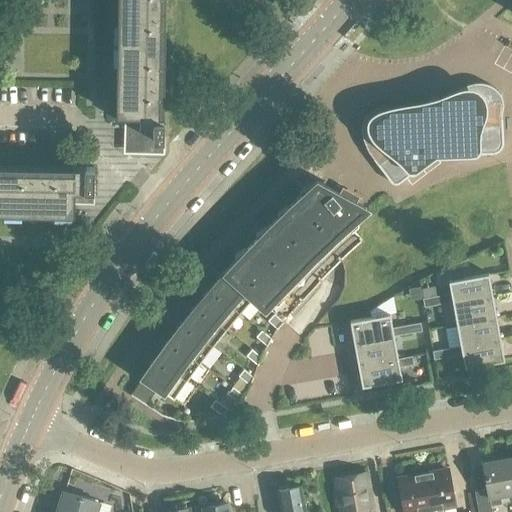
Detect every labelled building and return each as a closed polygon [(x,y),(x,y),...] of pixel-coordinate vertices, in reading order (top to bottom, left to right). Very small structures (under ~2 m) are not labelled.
[(159,116),(160,0),(118,0),(117,117),(125,117),(125,151),(164,152),(165,116),(159,116)] [(449,95),(442,98),(439,99),(438,95),(437,96),(428,101),(425,103),(421,104),(418,104),(411,105),(396,105),(389,106),(385,106),(382,107),(378,108),(375,109),(372,111),(369,113),(367,116),(364,119),(363,122),(362,126),(362,129),(362,133),(363,137),(364,140),(366,147),(368,150),(370,154),(374,159),(391,182),(392,183),(393,184),(395,185),(396,185),(397,185),(399,184),(400,184),(435,157),(436,156),(437,156),(492,154),(494,154),(496,153),(498,153),(499,152),(501,150),(502,149),(503,147),(504,145),(504,144),(504,142),(503,119),(503,116),(503,112),(504,109),(504,105),(504,101),(503,98),(501,94),(499,92),(496,89),(493,87),(490,85),(486,84),(483,83),(479,83),(475,83),(472,84),(468,85),(465,87),(458,90),(449,95)] [(0,214),(74,216),(74,203),(94,204),(95,168),(74,168),(74,174),(0,172),(0,214)] [(284,322),(284,323),(316,287),(318,282),(319,276),(318,274),(336,256),(342,261),(382,225),(372,213),(318,183),(304,195),(292,207),(282,216),(270,228),(261,237),(249,250),(240,259),(228,272),(275,314),(284,322)] [(220,280),(212,288),(241,313),(254,297),(255,297),(227,272),(220,280)] [(489,275),(449,282),(452,294),(453,303),(453,304),(493,297),(489,275)] [(205,297),(198,305),(227,329),(241,313),(212,288),(205,297)] [(452,294),(437,297),(439,305),(453,303),(452,294)] [(437,297),(423,299),(425,308),(439,305),(437,297)] [(493,297),(453,304),(457,326),(497,318),(493,297)] [(191,314),(184,323),(214,346),(227,329),(198,305),(191,314)] [(269,321),(278,329),(284,322),(275,314),(269,321)] [(391,315),(351,322),(355,344),(395,337),(393,329),(391,315)] [(497,318),(457,326),(461,347),(501,339),(497,318)] [(177,332),(170,340),(200,363),(214,346),(184,323),(177,332)] [(421,323),(407,326),(409,334),(423,332),(421,323)] [(407,326),(393,329),(395,337),(409,334),(407,326)] [(257,338),(267,346),(271,339),(262,331),(257,338)] [(395,337),(355,344),(359,366),(399,358),(395,337)] [(501,339),(461,347),(463,355),(465,369),(505,362),(501,339)] [(164,349),(157,358),(187,380),(200,363),(170,340),(164,349)] [(461,347),(447,349),(449,358),(463,355),(461,347)] [(447,349),(433,352),(435,360),(449,358),(447,349)] [(247,357),(259,365),(262,357),(252,350),(247,357)] [(413,357),(399,360),(400,368),(415,365),(413,357)] [(150,368),(144,377),(174,398),(181,389),(187,380),(157,358),(150,368)] [(399,358),(359,366),(363,388),(403,380),(400,368),(399,360),(399,358)] [(239,377),(251,385),(254,377),(244,370),(239,377)] [(229,395),(239,402),(244,395),(234,388),(229,395)] [(211,407),(221,414),(229,410),(216,400),(211,407)] [(500,497),(511,494),(511,478),(509,460),(483,464),(488,490),(476,493),(479,511),(492,511),(491,506),(502,504),(500,497)] [(448,471),(424,475),(430,511),(455,506),(448,471)] [(338,493),(334,494),(337,507),(340,507),(341,511),(372,511),(366,475),(336,480),(338,493)] [(404,511),(423,511),(430,511),(424,475),(399,480),(404,511)] [(281,511),(305,511),(301,487),(277,492),(281,511)] [(62,492),(56,511),(110,511),(112,506),(100,502),(100,504),(62,492)]
